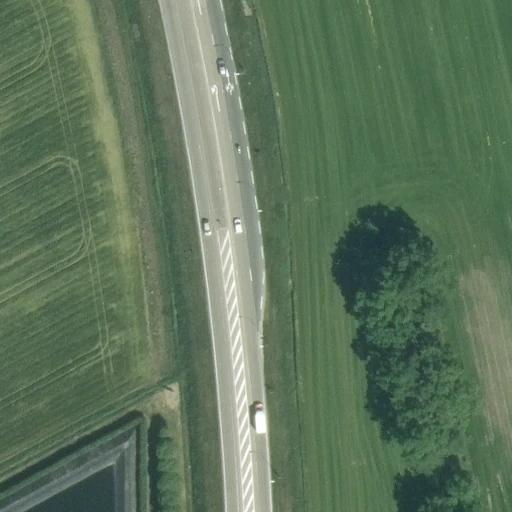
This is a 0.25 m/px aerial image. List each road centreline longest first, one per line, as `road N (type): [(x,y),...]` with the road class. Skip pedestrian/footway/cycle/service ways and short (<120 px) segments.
road 1 (primary): [(164,0),(206,221),(227,265)]
road 2 (primary): [(227,265),(238,214),(200,0)]
road 3 (primary): [(248,511),(227,265)]
